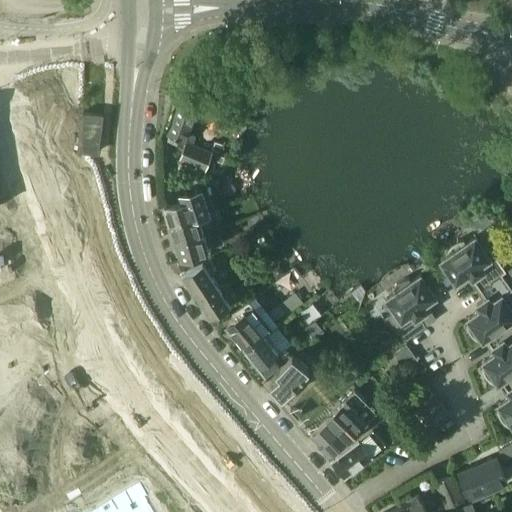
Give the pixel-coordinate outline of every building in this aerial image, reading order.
[(177,100),(166,132),(183,138),(194,106),(177,100)] [(242,112),(246,105),(240,102),(236,109),(242,112)] [(201,116),(202,116),(225,123),(228,111),(205,104),(201,116)] [(81,112),(77,149),(96,151),(97,152),(101,114),(93,113),(81,112)] [(185,140),(178,161),(205,169),(211,148),(185,140)] [(219,152),(222,144),(214,142),(212,149),(219,152)] [(180,201),(162,207),(168,224),(195,215),(195,216),(208,212),(200,187),(179,193),(181,201),(180,201)] [(195,216),(168,224),(173,242),(201,233),(195,216)] [(201,233),(173,242),(179,259),(207,251),(201,233)] [(222,244),(218,233),(208,237),(211,247),(222,244)] [(468,272),(479,287),(500,272),(505,269),(488,244),(483,248),(474,235),(465,242),(463,240),(463,238),(462,238),(459,239),(456,239),(455,240),(452,242),(450,244),(449,245),(448,246),(447,249),(447,250),(448,251),(449,253),(440,259),(455,281),(468,272)] [(182,273),(191,288),(211,274),(202,260),(182,273)] [(467,322),(465,322),(465,324),(466,325),(466,328),(467,331),(469,333),(470,334),(471,335),(473,337),(474,338),(477,339),(478,337),(480,336),(482,339),(485,337),(511,319),(511,318),(511,300),(507,303),(502,295),(511,288),(500,272),(479,287),(485,297),(476,303),(480,308),(467,317),(469,321),(467,322)] [(230,303),(229,303),(211,274),(191,288),(209,316),(230,303)] [(404,340),(405,339),(426,325),(418,315),(426,310),(422,304),(435,295),(420,274),(410,280),(409,278),(408,277),(405,277),(403,277),(400,279),(398,280),(395,282),(394,284),(393,286),(392,287),(392,288),(393,289),(395,291),(385,298),(394,310),(387,315),(404,340)] [(294,291),(278,304),(286,314),(302,301),(294,291)] [(237,316),(224,326),(245,352),(264,336),(263,335),(277,324),(265,308),(266,307),(255,294),(252,297),(240,306),(244,310),(237,316)] [(482,365),(481,365),(481,368),(481,369),(482,371),(482,372),(483,374),(484,376),(485,377),(487,379),(489,380),(491,381),(492,382),(493,380),(495,379),(497,382),(500,380),(511,372),(511,320),(511,319),(485,337),(495,351),(482,360),(484,364),(482,365)] [(264,336),(245,352),(264,376),(277,365),(271,358),(278,353),(264,336)] [(268,386),(281,399),(295,386),(294,384),(308,369),(291,355),(279,368),(271,375),(275,380),(268,386)] [(413,384),(429,372),(420,361),(404,373),(413,384)] [(498,408),(496,408),(496,411),(496,413),(497,414),(497,415),(498,417),(500,419),(500,420),(503,422),(504,423),(506,424),(508,425),(508,423),(510,422),(511,424),(511,372),(500,380),(510,394),(497,403),(500,407),(498,408)] [(414,411),(433,394),(425,384),(406,401),(414,411)] [(422,421),(442,404),(433,394),(414,411),(422,421)] [(326,418),(311,432),(310,433),(319,443),(356,409),(346,397),(324,417),(326,418)] [(442,404),(422,421),(431,431),(450,414),(442,404)] [(356,409),(319,443),(328,453),(346,437),(347,438),(367,420),(356,409)] [(332,462),(344,476),(384,443),(371,428),(332,462)] [(511,442),(498,450),(503,460),(511,455),(511,442)] [(457,474),(467,497),(506,481),(495,457),(457,474)] [(122,461),(61,502),(67,511),(121,511),(146,496),(122,461)] [(462,500),(451,475),(433,483),(445,508),(462,500)] [(425,511),(417,492),(409,495),(408,494),(397,500),(400,506),(385,511),(425,511)] [(475,511),(470,501),(445,511),(475,511)]
